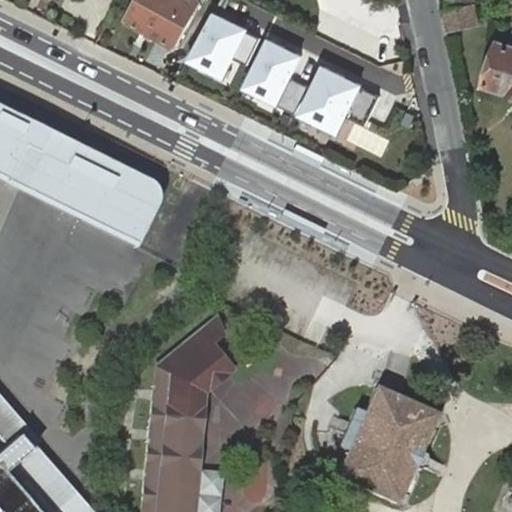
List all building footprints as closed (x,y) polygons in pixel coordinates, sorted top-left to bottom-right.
[(139,0),(128,21),(175,48),(201,2),(197,0),(139,0)] [(444,9),(448,30),(478,23),(474,4),(444,9)] [(259,33),(224,14),(198,62),(233,81),(259,33)] [(314,58),(278,39),(251,89),(287,108),(314,58)] [(511,46),(499,42),(485,85),(511,94),(511,46)] [(375,86),(332,66),(308,116),(350,137),(375,86)] [(0,175),(137,243),(156,206),(156,196),(156,193),(154,189),(153,186),(151,184),(148,182),(146,180),(0,108),(0,175)] [(231,370),(210,343),(221,334),(217,320),(157,365),(153,399),(152,399),(140,509),(142,510),(142,511),(192,511),(201,428),(204,392),(231,370)] [(335,476),(395,503),(415,458),(435,414),(374,387),(335,476)] [(0,511),(34,511),(2,474),(29,451),(17,436),(0,450),(0,511)]
